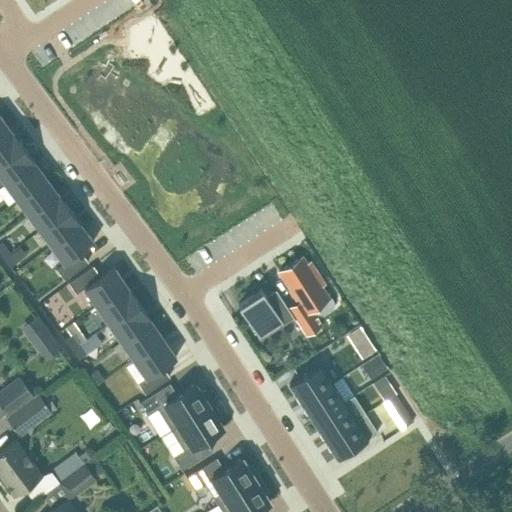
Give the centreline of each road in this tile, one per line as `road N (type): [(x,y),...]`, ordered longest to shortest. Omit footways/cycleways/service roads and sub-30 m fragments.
road 1 (residential): [(1,53),(323,511)]
road 2 (unclassified): [(409,511),(511,445)]
